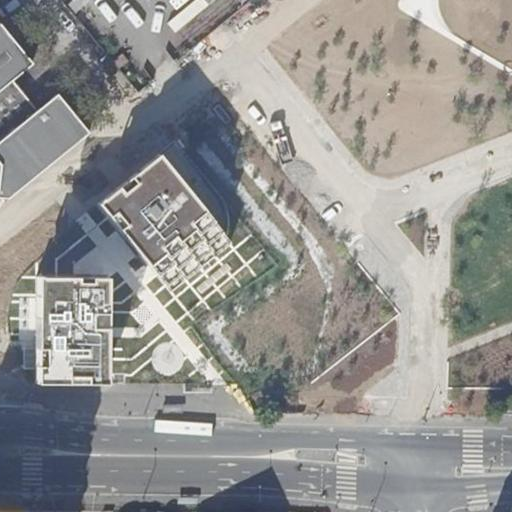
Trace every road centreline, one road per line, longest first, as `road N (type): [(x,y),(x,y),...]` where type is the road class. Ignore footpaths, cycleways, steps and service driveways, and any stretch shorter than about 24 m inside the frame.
road 1 (primary): [(400,470),(0,472)]
road 2 (unclassified): [(0,246),(143,129)]
road 3 (unclassified): [(143,129),(37,0)]
